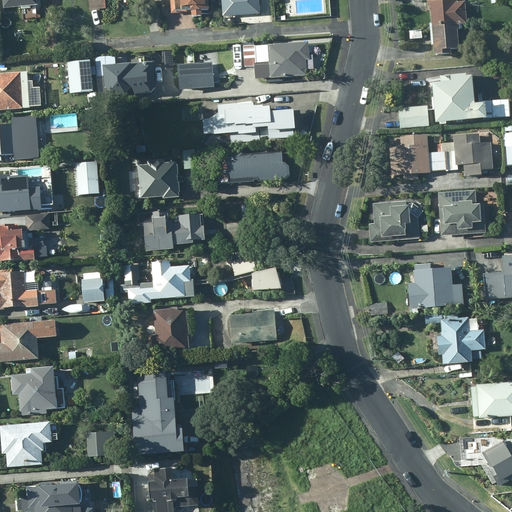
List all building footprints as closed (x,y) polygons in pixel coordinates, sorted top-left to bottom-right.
[(103,0),(87,0),(89,10),(105,9),(103,0)] [(171,0),(173,14),(194,13),(194,17),(199,16),(199,12),(211,11),(211,2),(209,2),(208,0),(171,0)] [(259,0),(222,0),(224,14),(260,11),(259,0)] [(430,2),(432,25),(456,23),(456,25),(467,24),(465,2),(456,2),(456,0),(430,2)] [(459,49),(456,25),(456,23),(432,25),(435,55),(451,53),(451,49),(459,49)] [(411,32),(411,39),(423,38),(423,30),(411,32)] [(310,43),(270,46),(270,54),(273,83),(282,82),(282,78),(309,76),(309,70),(315,69),(314,56),(311,56),(310,43)] [(487,44),(478,43),(477,61),(487,61),(487,44)] [(256,46),(245,47),(246,67),(257,66),(256,46)] [(91,61),(69,63),(72,94),(94,92),(91,61)] [(156,62),(105,67),(108,97),(126,96),(126,99),(134,98),(138,94),(153,94),(158,88),(156,62)] [(214,62),(180,65),(182,91),(216,87),(214,62)] [(28,73),(0,75),(0,110),(31,109),(28,73)] [(454,82),(435,84),(440,124),(490,120),(489,103),(478,104),(476,76),(468,77),(468,75),(454,76),(454,82)] [(270,106),(219,110),(220,118),(203,119),(204,136),(230,134),(231,144),(292,139),(290,111),(270,112),(270,106)] [(429,107),(400,109),(401,129),(431,127),(429,107)] [(12,116),(12,123),(0,123),(0,155),(15,155),(15,157),(40,155),(37,114),(12,116)] [(432,173),(428,135),(401,137),(402,148),(391,148),(393,177),(397,177),(397,182),(419,180),(419,175),(432,173)] [(480,135),(455,137),(458,166),(465,165),(467,177),(484,175),(484,171),(494,170),(492,143),(481,145),(480,135)] [(58,148),(59,159),(79,158),(78,146),(58,148)] [(195,152),(184,153),(186,170),(197,169),(195,152)] [(284,166),(283,153),(244,156),(244,158),(233,159),(230,163),(231,185),(256,183),(256,181),(260,180),(261,183),(286,181),(290,176),(291,168),(286,163),(284,166)] [(148,166),(139,167),(142,199),(164,197),(164,200),(181,199),(180,193),(182,193),(181,183),(179,184),(179,176),(180,176),(179,166),(178,166),(177,163),(165,164),(165,160),(148,162),(148,166)] [(98,162),(75,164),(77,196),(100,195),(98,162)] [(0,213),(33,211),(30,176),(11,178),(11,176),(0,176),(0,213)] [(477,191),(439,193),(442,237),(487,234),(485,205),(475,205),(475,203),(478,203),(477,191)] [(372,243),(420,239),(419,220),(412,214),(411,207),(408,207),(407,202),(374,204),(375,225),(370,225),(372,243)] [(203,228),(202,215),(193,216),(193,207),(181,208),(182,216),(180,217),(181,225),(166,226),(165,212),(136,214),(138,228),(142,228),(144,253),(173,250),(173,245),(204,243),(204,241),(207,241),(206,228),(203,228)] [(21,262),(37,261),(36,248),(25,249),(24,244),(26,244),(25,231),(24,231),(23,227),(17,228),(16,225),(0,226),(0,262),(21,261),(21,262)] [(511,297),(511,258),(511,259),(511,261),(511,272),(485,275),(487,300),(511,297)] [(125,267),(127,286),(128,286),(130,306),(149,304),(148,301),(187,297),(186,283),(192,283),(191,267),(172,268),(172,262),(153,263),(155,288),(148,289),(148,285),(139,285),(139,281),(141,281),(140,270),(138,270),(138,267),(125,267)] [(412,311),(465,306),(464,286),(452,287),(451,269),(415,271),(416,284),(410,285),(412,311)] [(27,293),(25,273),(13,274),(13,271),(0,271),(0,290),(0,291),(1,295),(0,295),(0,310),(6,310),(6,309),(24,308),(24,309),(41,308),(41,306),(58,305),(57,291),(39,292),(27,293)] [(114,276),(81,278),(82,303),(115,301),(114,276)] [(388,315),(387,303),(370,305),(371,316),(388,315)] [(191,351),(188,309),(156,312),(157,336),(152,337),(154,354),(191,351)] [(230,315),(231,344),(276,341),(274,310),(252,311),(253,314),(230,315)] [(471,333),(470,319),(442,321),(444,337),(439,338),(441,355),(444,356),(445,365),(473,363),(472,351),(487,350),(486,332),(471,333)] [(58,338),(57,321),(1,326),(2,345),(0,345),(0,363),(40,360),(38,339),(58,338)] [(59,410),(56,368),(28,370),(29,376),(13,377),(14,397),(20,396),(22,413),(24,413),(24,417),(49,415),(49,411),(59,410)] [(179,431),(176,400),(170,401),(169,374),(145,375),(145,377),(140,377),(141,407),(132,408),(136,456),(187,453),(185,430),(179,431)] [(511,383),(478,386),(481,419),(511,417),(511,383)] [(53,443),(52,424),(1,427),(4,455),(7,455),(9,469),(44,466),(43,453),(46,453),(45,444),(53,443)] [(87,435),(89,458),(116,456),(115,433),(87,435)] [(239,441),(264,511),(295,511),(267,433),(239,441)] [(511,443),(507,446),(503,439),(483,450),(500,480),(498,481),(500,485),(511,478),(511,443)] [(200,507),(198,489),(191,489),(190,481),(175,482),(174,470),(156,471),(157,483),(151,484),(152,502),(155,501),(155,511),(175,511),(175,509),(200,507)] [(74,511),(72,485),(61,486),(61,487),(37,489),(37,487),(27,488),(28,498),(29,498),(29,500),(23,500),(24,511),(74,511)]
